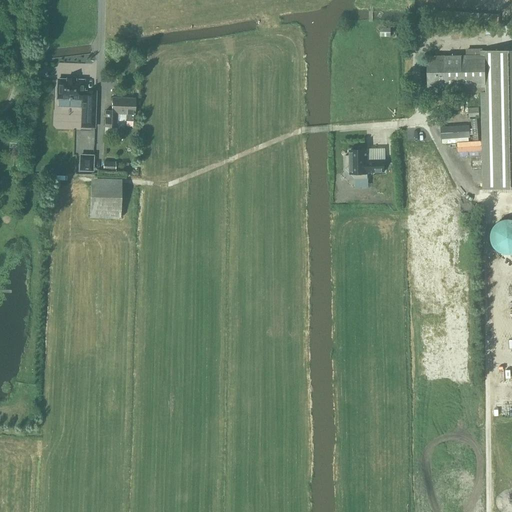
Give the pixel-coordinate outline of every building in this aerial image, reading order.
[(484,189),(511,188),(511,51),(482,52),(482,56),(427,56),(427,88),(452,88),(452,93),(482,92),(484,189)] [(95,106),(95,90),(84,90),(84,80),(75,80),(75,79),(67,79),(67,80),(58,80),(58,99),(84,99),(84,106),(95,106)] [(133,113),(133,97),(111,97),(111,110),(105,110),(105,126),(114,126),(114,113),(125,113),(125,120),(132,120),(132,113),(133,113)] [(479,106),(468,106),(468,116),(479,116),(479,106)] [(442,139),(468,137),(467,125),(441,127),(442,139)] [(345,156),(345,169),(355,178),(367,178),(367,172),(384,172),(384,160),(367,160),(367,150),(350,151),(350,156),(345,156)] [(80,155),(80,170),(92,171),(93,156),(80,155)] [(102,171),(115,172),(115,163),(102,162),(102,171)] [(91,186),(90,217),(120,217),(121,187),(91,186)] [(511,220),(508,220),(505,220),(502,221),(499,222),(495,224),(493,226),(491,230),(490,233),(490,237),(490,240),(491,243),(492,246),(494,249),(497,251),(499,253),(502,254),(506,255),(509,255),(511,253),(511,220)]
